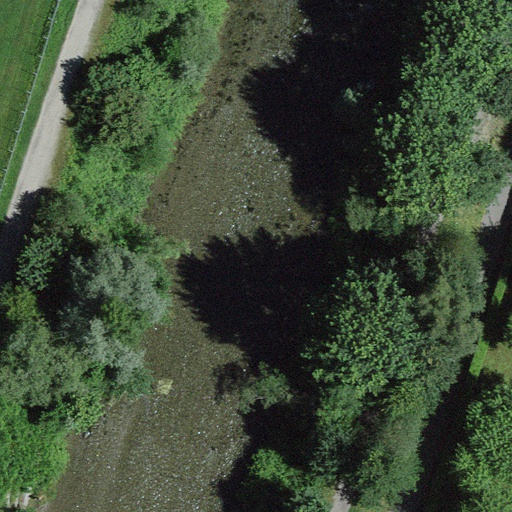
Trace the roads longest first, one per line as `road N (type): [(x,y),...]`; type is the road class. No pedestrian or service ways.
road 1 (track): [(497,0),(334,511)]
road 2 (track): [(106,0),(0,336)]
road 3 (residential): [(399,511),(511,182)]
